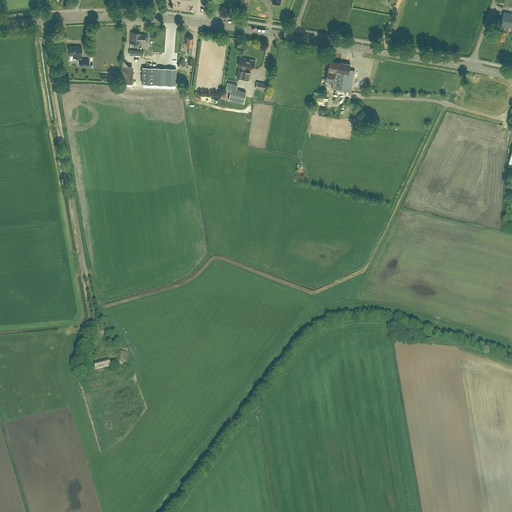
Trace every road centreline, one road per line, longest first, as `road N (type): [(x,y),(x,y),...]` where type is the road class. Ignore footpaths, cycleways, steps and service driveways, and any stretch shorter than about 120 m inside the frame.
road 1 (secondary): [(511,76),(225,25),(45,19)]
road 2 (unclassified): [(95,323),(45,19)]
road 3 (track): [(324,313),(281,347),(153,511)]
road 4 (track): [(511,346),(385,307),(324,313)]
